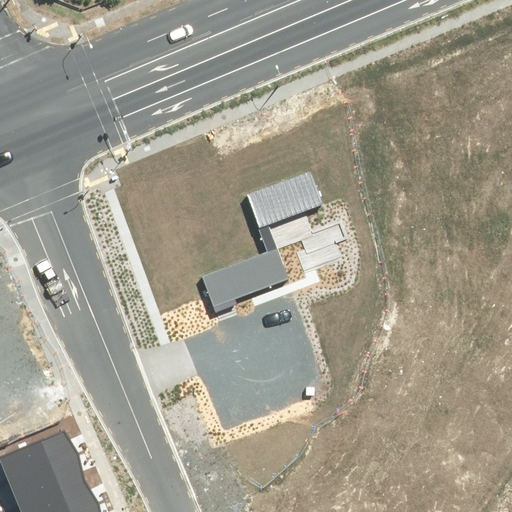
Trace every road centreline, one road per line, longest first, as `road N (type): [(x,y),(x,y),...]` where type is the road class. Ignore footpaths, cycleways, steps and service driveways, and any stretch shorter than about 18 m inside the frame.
road 1 (residential): [(108,351),(511,175)]
road 2 (secondary): [(287,0),(12,115)]
road 3 (residential): [(12,115),(108,351)]
road 4 (residential): [(108,351),(174,511)]
